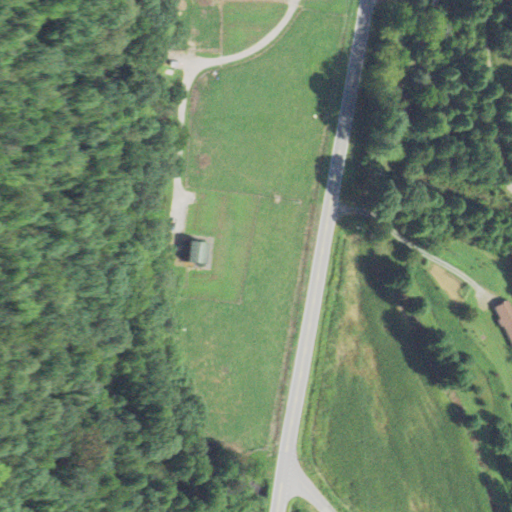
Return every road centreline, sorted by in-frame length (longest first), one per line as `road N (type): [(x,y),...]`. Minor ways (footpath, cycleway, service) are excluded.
road 1 (residential): [(123,511),(121,446),(89,352),(74,253),(53,203),(53,139),(18,0)]
road 2 (primary): [(274,511),(365,0)]
road 3 (residential): [(511,188),(497,151),(484,14)]
